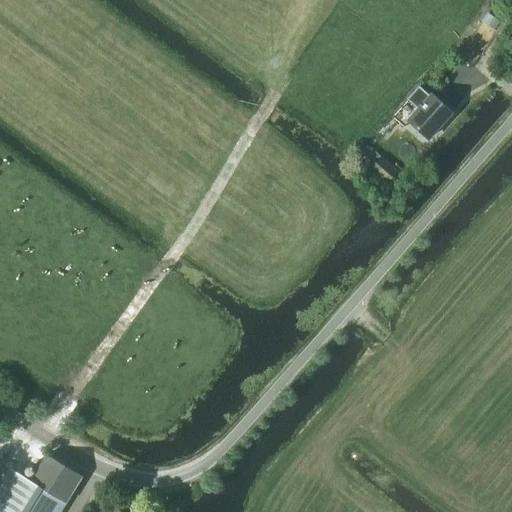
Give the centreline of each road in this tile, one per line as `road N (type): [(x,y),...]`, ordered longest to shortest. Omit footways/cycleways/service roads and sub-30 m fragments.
road 1 (track): [(323,0),(183,241),(39,435)]
road 2 (unclassified): [(170,482),(219,455),(511,121)]
road 3 (unclassified): [(170,482),(97,468),(0,412)]
